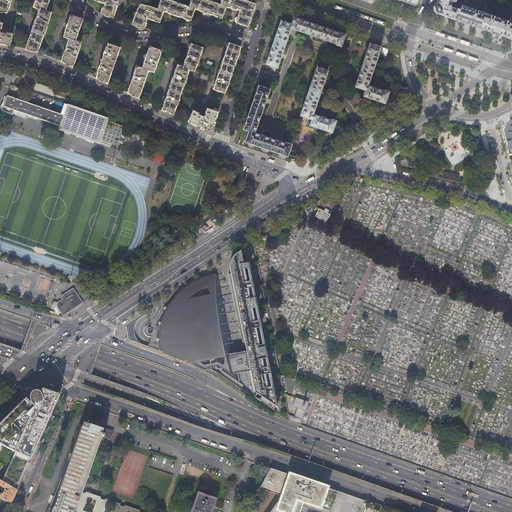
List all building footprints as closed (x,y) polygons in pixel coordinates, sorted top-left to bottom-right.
[(3,11),(7,12),(11,0),(0,0),(0,11),(1,12),(3,11)] [(25,49),(38,51),(43,37),(49,22),(48,22),(51,12),(46,10),(48,3),(49,3),(49,0),(35,0),(34,6),(37,8),(37,9),(39,10),(37,15),(36,17),(30,35),(30,37),(25,49)] [(109,16),(113,17),(117,6),(118,0),(95,0),(98,1),(98,0),(103,2),(105,5),(104,6),(103,6),(101,13),(104,14),(104,15),(109,17),(109,16)] [(140,27),(144,28),(147,21),(146,21),(146,19),(147,18),(149,18),(154,20),(160,22),(164,11),(169,12),(176,15),(186,18),(186,19),(187,21),(190,20),(191,20),(195,8),(201,10),(205,11),(204,13),(206,13),(206,12),(209,13),(217,16),(217,17),(218,18),(221,18),(221,17),(222,17),(226,6),(227,7),(227,6),(234,8),(236,9),(236,8),(238,9),(239,9),(240,11),(238,17),(237,17),(236,17),(235,20),(236,21),(236,22),(248,26),(251,17),(256,3),(252,2),(247,0),(221,0),(220,4),(210,0),(191,0),(189,6),(172,0),(160,0),(158,8),(141,2),(139,3),(136,12),(135,11),(134,12),(133,15),(134,16),(132,24),(136,25),(135,26),(140,28),(140,27)] [(437,0),(434,6),(436,12),(444,15),(472,25),(479,27),(484,12),(476,8),(475,12),(473,12),(474,10),(475,8),(462,4),(460,9),(458,8),(458,7),(457,6),(456,7),(454,6),(454,3),(455,1),(456,2),(457,0),(458,1),(458,0),(437,0)] [(511,16),(511,17),(508,25),(506,24),(507,19),(494,15),(492,20),(490,19),(491,14),(484,12),(479,27),(488,30),(507,37),(511,38),(511,16)] [(61,61),(73,66),(75,60),(80,46),(81,42),(76,40),(83,18),(71,14),(69,19),(68,23),(67,22),(66,23),(65,25),(66,27),(65,29),(65,31),(64,36),(69,38),(65,50),(61,61)] [(272,67),(276,69),(277,67),(280,57),(282,58),(283,54),(282,53),(283,51),(283,49),(285,43),(289,33),(290,34),(291,30),(290,30),(291,28),(295,29),(298,31),(299,30),(310,34),(310,35),(314,36),(314,35),(325,39),(325,40),(329,41),(329,40),(336,43),(336,44),(341,46),(345,34),(294,16),(291,23),(281,20),(266,63),(272,66),(272,67)] [(0,42),(10,45),(12,33),(6,31),(6,33),(1,32),(0,29),(1,27),(3,23),(0,21),(0,42)] [(213,88),(225,92),(241,46),(229,42),(228,42),(227,43),(226,45),(227,47),(225,55),(219,70),(213,88)] [(373,98),(385,102),(389,90),(384,89),(383,90),(368,84),(369,81),(381,46),(370,42),(368,47),(366,46),(365,50),(367,51),(366,54),(365,53),(364,57),(365,57),(360,71),(359,71),(358,74),(359,74),(355,85),(355,86),(355,88),(365,91),(363,95),(364,95),(364,96),(365,97),(367,98),(369,98),(370,98),(372,99),(373,98)] [(96,77),(108,83),(120,47),(116,45),(117,45),(116,43),(113,43),(112,43),(112,44),(108,43),(107,46),(106,46),(106,48),(105,50),(104,50),(104,52),(103,54),(104,54),(102,59),(101,58),(100,59),(102,60),(100,65),(99,64),(99,66),(98,68),(99,68),(97,72),(98,72),(96,77)] [(162,109),(173,114),(177,104),(180,97),(179,96),(184,83),(185,83),(187,75),(189,69),(191,70),(191,69),(195,70),(203,47),(191,43),(190,43),(189,44),(188,46),(189,48),(187,54),(183,66),(177,64),(174,73),(167,94),(162,109)] [(127,92),(139,97),(148,70),(154,72),(162,50),(150,46),(148,51),(147,51),(146,54),(144,54),(143,57),(144,58),(145,58),(144,61),(143,62),(144,62),(142,67),(137,65),(132,80),(127,92)] [(318,62),(300,115),(308,117),(305,126),(313,129),(313,130),(314,131),(324,134),(325,134),(325,133),(326,133),(330,134),(331,132),(332,132),(333,127),(334,127),(335,124),(336,120),(331,118),(330,119),(325,117),(325,116),(322,115),(321,116),(313,113),(315,107),(316,108),(317,104),(316,103),(323,83),(324,84),(326,80),(325,80),(329,65),(318,62)] [(245,141),(287,156),(292,144),(286,142),(279,140),(280,139),(276,138),(276,139),(264,135),(265,134),(261,133),(260,134),(255,132),(257,126),(258,126),(259,122),(258,122),(265,102),(266,103),(267,99),(266,99),(270,88),(269,88),(270,87),(261,83),(260,85),(259,84),(243,128),(248,130),(245,141)] [(101,140),(118,145),(122,133),(142,140),(143,138),(123,131),(124,126),(108,121),(108,118),(67,104),(66,110),(64,114),(53,111),(38,106),(37,105),(14,97),(13,97),(8,95),(4,106),(28,114),(39,118),(60,125),(59,128),(65,130),(64,132),(64,133),(70,135),(71,134),(71,132),(88,138),(88,140),(87,141),(93,143),(94,142),(94,140),(100,142),(101,140)] [(206,128),(209,130),(211,129),(212,126),(213,124),(214,125),(218,111),(208,108),(206,112),(205,115),(204,115),(203,116),(198,113),(199,112),(193,110),(188,121),(204,129),(204,128),(206,129),(206,128)] [(321,219),(326,222),(331,215),(330,215),(332,212),(326,209),(325,211),(320,208),(323,202),(320,200),(313,204),(318,207),(317,208),(319,209),(315,216),(321,219)] [(235,354),(239,373),(244,372),(248,371),(251,384),(254,397),(265,404),(267,400),(276,406),(271,380),(251,278),(248,277),(245,276),(244,269),(249,268),(248,263),(243,264),(240,252),(228,260),(231,274),(229,274),(244,351),(240,352),(235,354)] [(232,339),(218,274),(213,275),(208,277),(204,279),(198,281),(191,284),(184,289),(176,297),(172,301),(167,308),(165,312),(163,318),(161,324),(160,330),(159,334),(159,339),(159,345),(160,351),(207,371),(213,370),(242,389),(239,373),(235,354),(232,339)] [(62,300),(60,301),(59,301),(58,302),(58,303),(57,305),(57,306),(58,307),(63,315),(82,303),(73,289),(62,296),(61,298),(62,300)] [(0,424),(0,444),(7,448),(9,450),(0,462),(0,480),(18,491),(27,469),(32,460),(31,459),(32,456),(33,456),(60,396),(43,390),(41,394),(40,393),(39,392),(38,392),(36,392),(35,392),(34,393),(33,393),(32,394),(31,395),(30,397),(30,400),(31,402),(30,403),(26,399),(17,407),(0,424)] [(289,420),(301,424),(309,402),(296,398),(293,406),(297,408),(294,417),(288,414),(289,420)] [(145,511),(144,511),(139,511),(140,510),(125,505),(124,507),(120,505),(121,504),(105,499),(105,500),(100,499),(101,497),(86,492),(85,494),(82,492),(84,486),(85,483),(102,437),(111,440),(114,432),(98,427),(98,428),(85,424),(57,502),(55,507),(52,506),(51,510),(50,511),(145,511)] [(273,469),(270,468),(260,489),(271,492),(275,494),(280,496),(269,511),(300,511),(301,511),(304,511),(372,511),(373,510),(375,504),(283,473),(281,472),(273,469)] [(0,498),(12,504),(13,502),(18,491),(0,480),(0,486),(3,488),(6,489),(3,495),(3,494),(0,498)] [(213,511),(218,498),(197,492),(192,507),(190,511),(213,511)]
